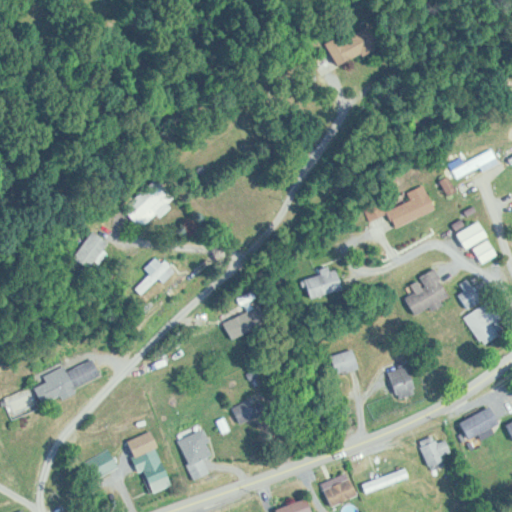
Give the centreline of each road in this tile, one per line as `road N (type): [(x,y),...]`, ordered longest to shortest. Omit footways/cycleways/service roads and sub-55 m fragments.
road 1 (residential): [(48,511),(42,503),(51,456),(265,243),(320,166),(349,99)]
road 2 (tertiary): [(172,511),(396,429),(511,360)]
